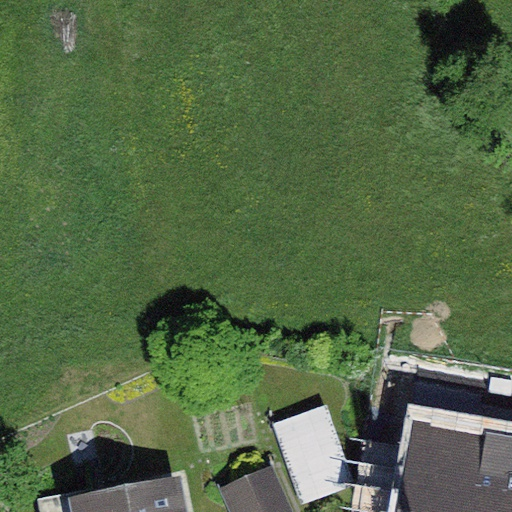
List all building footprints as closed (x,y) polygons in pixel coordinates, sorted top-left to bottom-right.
[(323,415),(281,430),(306,498),(348,483),(323,415)] [(511,511),(511,445),(442,434),(428,511),(511,511)] [(227,490),(236,511),(286,511),(269,472),(227,490)] [(94,511),(93,504),(95,504),(91,488),(37,500),(39,511),(94,511)] [(95,504),(93,504),(94,511),(177,511),(173,488),(95,504)]
